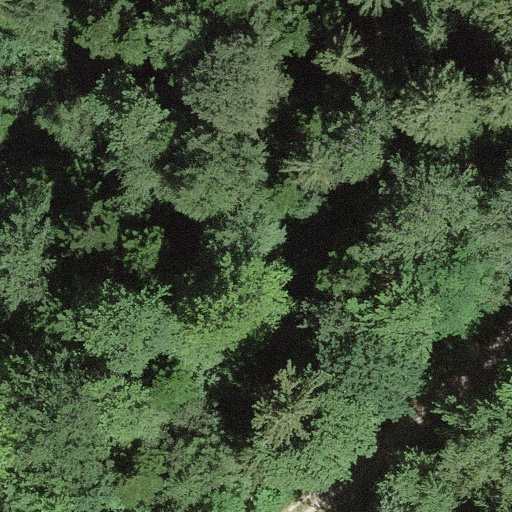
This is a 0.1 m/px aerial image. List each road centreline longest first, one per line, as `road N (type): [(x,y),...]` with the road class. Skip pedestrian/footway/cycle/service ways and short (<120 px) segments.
road 1 (track): [(416,424),(304,511)]
road 2 (track): [(416,424),(511,321)]
